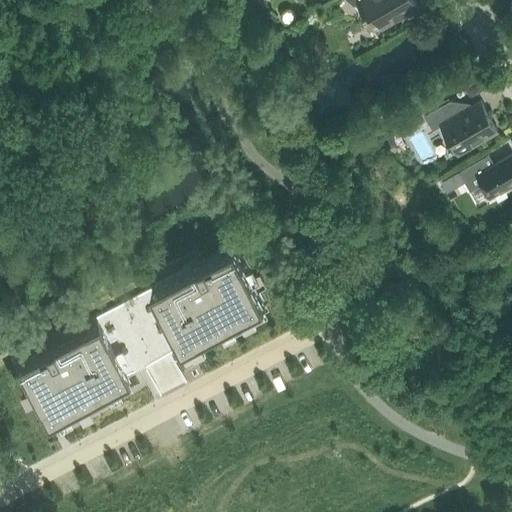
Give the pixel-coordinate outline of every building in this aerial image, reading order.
[(348,0),(351,2),(364,13),(365,12),(372,24),(379,26),(403,13),(405,16),(403,17),(404,18),(419,9),(414,0),(348,0)] [(458,114),(450,100),(425,115),(433,129),(442,124),(459,153),(499,130),(484,104),(470,113),(462,111),(458,114)] [(511,154),(488,168),(483,158),(460,171),(465,181),(466,181),(478,174),(491,197),(511,184),(511,154)] [(460,171),(453,175),(459,185),(465,181),(460,171)] [(153,286),(153,287),(96,316),(14,359),(44,418),(127,375),(183,345),(184,345),(266,302),(235,243),(153,286)]
